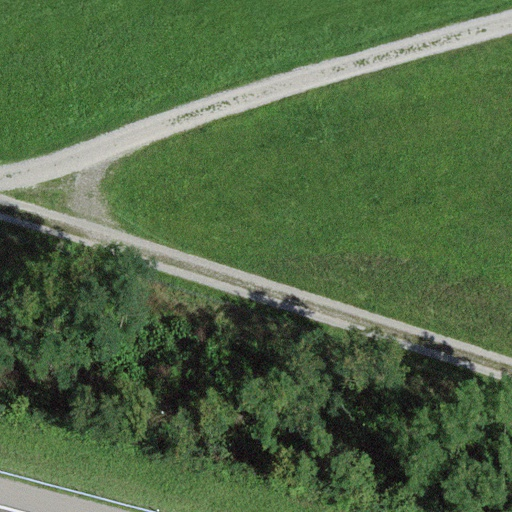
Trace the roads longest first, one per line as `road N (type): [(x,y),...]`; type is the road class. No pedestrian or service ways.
road 1 (track): [(511,20),(270,84),(0,206)]
road 2 (track): [(0,213),(511,381)]
